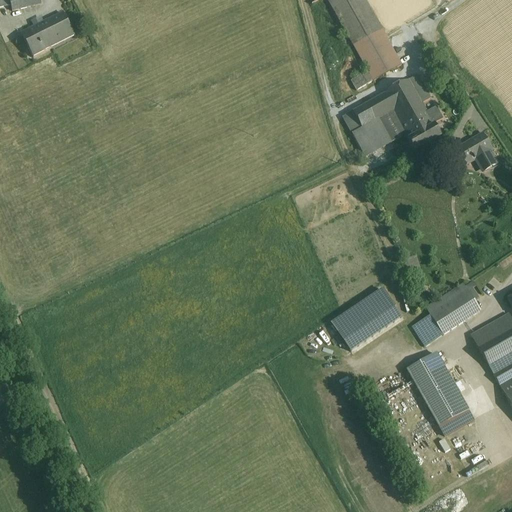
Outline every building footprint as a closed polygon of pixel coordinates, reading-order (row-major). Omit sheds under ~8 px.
[(40,0),(9,0),(11,5),(12,12),(42,4),(40,0)] [(381,31),(364,0),(327,0),(354,47),(353,47),(367,72),(368,74),(380,67),(365,41),(381,31)] [(63,14),(21,35),(33,58),(74,37),(63,14)] [(384,75),(380,67),(368,74),(373,82),(385,75),(384,75)] [(368,74),(367,72),(362,75),(368,85),(373,82),(368,74)] [(362,75),(351,81),(356,91),(368,85),(362,75)] [(409,81),(361,108),(370,125),(375,134),(383,129),(380,123),(394,115),(409,141),(435,126),(434,126),(433,125),(427,113),(414,89),(409,80),(409,81)] [(361,108),(353,113),(362,130),(370,125),(361,108)] [(439,122),(432,110),(427,113),(433,125),(439,122)] [(409,141),(408,141),(415,154),(441,138),(435,126),(409,141)] [(483,136),(474,141),(475,141),(466,146),(457,151),(466,166),(476,161),(482,172),(496,163),(490,153),(492,151),(483,136)] [(467,285),(469,291),(476,288),(474,282),(467,285)] [(383,289),(331,324),(350,353),(402,318),(383,289)] [(479,299),(473,290),(468,293),(473,300),(474,302),(479,299)] [(468,293),(430,317),(443,336),(467,320),(460,309),(473,300),(468,293)] [(473,300),(460,309),(467,320),(480,311),(474,302),(473,300)] [(509,315),(491,325),(497,336),(511,326),(511,320),(509,315)] [(430,317),(412,329),(425,348),(443,336),(430,317)] [(491,325),(471,337),(477,347),(497,336),(491,325)] [(511,327),(497,336),(477,347),(490,369),(508,358),(511,356),(511,327)] [(463,414),(433,358),(408,372),(439,428),(463,414)] [(511,364),(508,358),(490,369),(493,375),(499,387),(500,387),(511,379),(511,364)] [(511,379),(500,387),(511,408),(511,379)] [(463,414),(439,428),(445,438),(473,421),(468,411),(463,414)] [(446,440),(441,442),(445,452),(450,451),(446,440)]
